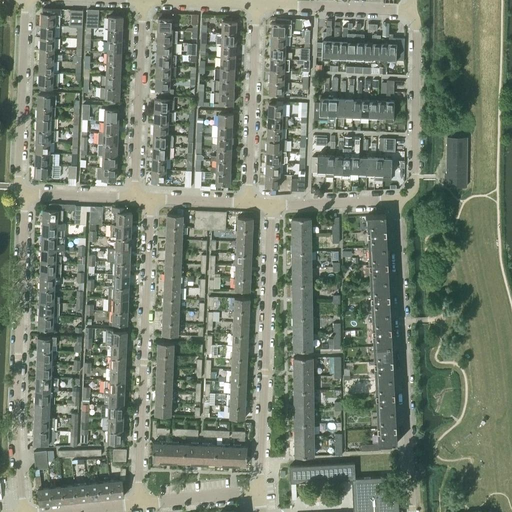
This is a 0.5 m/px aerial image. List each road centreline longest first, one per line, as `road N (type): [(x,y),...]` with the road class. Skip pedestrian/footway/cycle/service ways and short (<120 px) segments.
road 1 (residential): [(22,511),(15,431),(24,194)]
road 2 (residential): [(395,200),(411,511)]
road 3 (residential): [(150,199),(137,504)]
road 4 (residential): [(257,491),(270,205)]
road 5 (residential): [(247,203),(256,3)]
road 6 (residential): [(142,0),(134,198)]
road 7 (residential): [(411,11),(414,184),(395,200)]
road 8 (residential): [(24,194),(17,186),(24,0)]
road 9 (residential): [(280,5),(411,11)]
road 10 (residential): [(270,205),(395,200)]
road 11 (residential): [(137,504),(257,491)]
